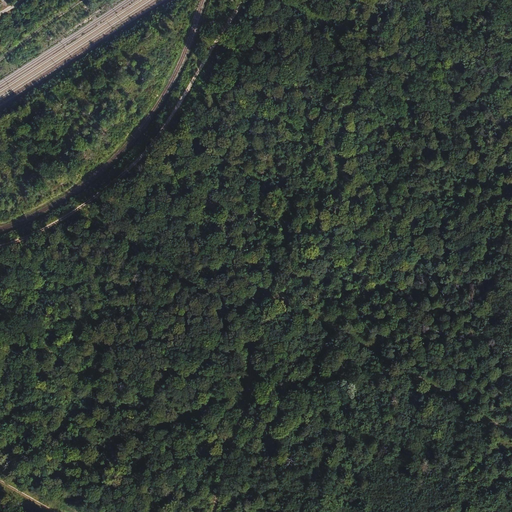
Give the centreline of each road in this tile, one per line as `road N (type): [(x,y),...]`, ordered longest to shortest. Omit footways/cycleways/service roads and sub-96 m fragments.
road 1 (track): [(245,0),(155,151),(116,187),(49,228),(0,242)]
road 2 (track): [(270,291),(351,0)]
road 3 (unknown): [(270,291),(0,407)]
road 4 (unknown): [(511,433),(270,291)]
road 5 (track): [(270,291),(511,192)]
road 6 (track): [(211,511),(270,291)]
road 7 (track): [(270,291),(116,187)]
